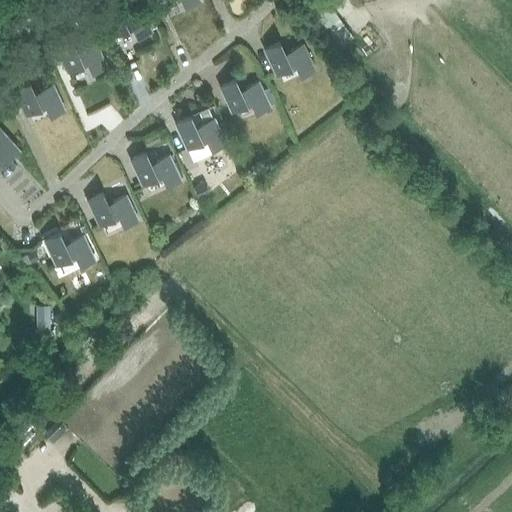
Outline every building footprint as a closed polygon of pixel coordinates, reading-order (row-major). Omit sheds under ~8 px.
[(325,0),(299,0),(312,16),(313,15),(341,50),(356,39),(330,2),(328,3),(325,0)] [(133,26),(138,37),(151,31),(139,6),(121,14),(116,3),(102,9),(114,35),(133,26)] [(88,62),(93,72),(106,67),(95,41),(76,50),(71,39),(58,45),(69,70),(88,62)] [(296,65),(302,76),(314,70),(303,45),(284,53),(279,42),(266,48),(278,73),(296,65)] [(251,102),(257,113),(270,107),(258,82),(239,90),(234,79),(221,85),(233,111),(251,102)] [(46,105),(51,116),(64,110),(53,84),(34,93),(29,82),(16,88),(28,113),(46,105)] [(207,107),(198,112),(204,123),(213,119),(207,107)] [(190,116),(177,122),(189,147),(194,159),(213,150),(225,144),(214,119),(213,119),(204,123),(195,127),(190,116)] [(0,129),(0,166),(18,150),(0,129)] [(162,175),(168,186),(181,180),(169,155),(150,164),(145,153),(132,159),(144,184),(162,175)] [(203,184),(194,188),(199,196),(207,192),(203,184)] [(119,215),(125,226),(137,220),(126,195),(107,204),(102,193),(89,199),(101,224),(119,215)] [(77,256),(82,266),(95,260),(83,235),(65,244),(60,233),(46,239),(58,264),(77,256)] [(34,250),(27,254),(30,263),(38,259),(34,250)] [(37,306),(37,331),(50,331),(49,305),(37,306)] [(55,420),(43,431),(53,440),(64,429),(55,420)]
